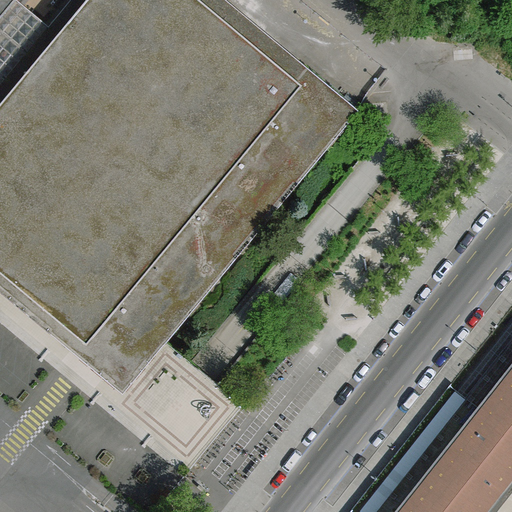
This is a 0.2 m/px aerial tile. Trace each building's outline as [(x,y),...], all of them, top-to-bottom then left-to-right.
[(21,0),(16,0),(0,19),(0,96),(56,30),(21,0)] [(0,0),(0,19),(16,0),(0,0)] [(337,112),(198,0),(80,0),(56,30),(0,96),(0,291),(49,332),(72,351),(83,338),(121,370),(337,112)] [(198,0),(337,112),(121,370),(83,338),(72,351),(82,360),(127,396),(365,112),(229,0),(198,0)] [(487,511),(511,482),(511,312),(355,511),(487,511)]
